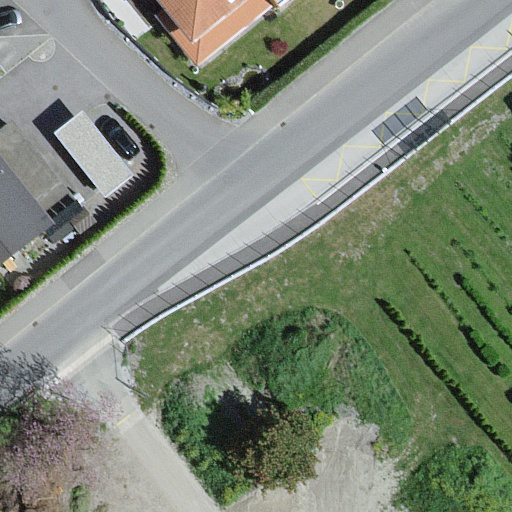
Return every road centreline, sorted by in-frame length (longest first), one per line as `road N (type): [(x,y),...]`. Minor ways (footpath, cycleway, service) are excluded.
road 1 (residential): [(0,387),(242,181)]
road 2 (residential): [(242,181),(488,0)]
road 3 (residential): [(242,181),(52,0)]
road 4 (track): [(198,511),(56,336)]
